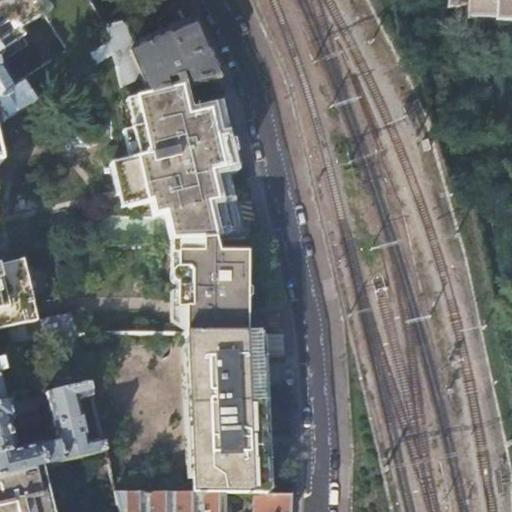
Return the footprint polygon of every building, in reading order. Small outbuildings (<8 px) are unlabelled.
[(0,0),(0,51),(24,35),(19,28),(43,13),(65,47),(17,79),(21,85),(32,103),(114,54),(107,27),(88,0),(0,0)] [(511,0),(446,0),(447,4),(459,5),(459,2),(465,3),(465,10),(493,12),(493,18),(510,19),(510,18),(511,18),(511,0)] [(107,27),(114,54),(122,88),(140,79),(147,96),(180,88),(219,78),(206,49),(190,15),(132,44),(121,20),(107,27)] [(0,116),(3,121),(32,103),(21,85),(13,90),(0,70),(0,69),(0,54),(1,54),(0,53),(0,116)] [(188,118),(180,88),(147,96),(122,102),(137,160),(121,165),(132,208),(153,203),(156,217),(167,214),(176,242),(215,239),(219,239),(217,232),(227,230),(212,173),(224,170),(209,112),(188,118)] [(176,242),(171,242),(171,281),(178,285),(181,285),(180,309),(190,310),(189,336),(247,336),(247,254),(218,253),(215,239),(176,242)] [(0,330),(6,329),(36,321),(22,261),(0,267),(0,330)] [(54,392),(85,385),(73,335),(68,313),(36,321),(6,329),(10,343),(40,335),(54,392)] [(113,493),(232,495),(247,495),(261,495),(258,336),(247,336),(189,336),(73,335),(85,385),(88,397),(99,440),(103,452),(113,493)] [(54,392),(14,402),(17,414),(36,409),(36,408),(46,405),(54,439),(57,440),(54,445),(52,443),(20,451),(17,456),(14,452),(7,424),(12,422),(8,404),(3,405),(0,405),(0,478),(40,468),(103,452),(99,440),(84,444),(74,401),(88,397),(85,385),(54,392)] [(0,511),(50,511),(40,468),(0,478),(0,511)] [(223,511),(224,501),(232,500),(232,495),(113,493),(117,511),(290,511),(291,496),(261,495),(247,495),(247,511),(223,511)]
